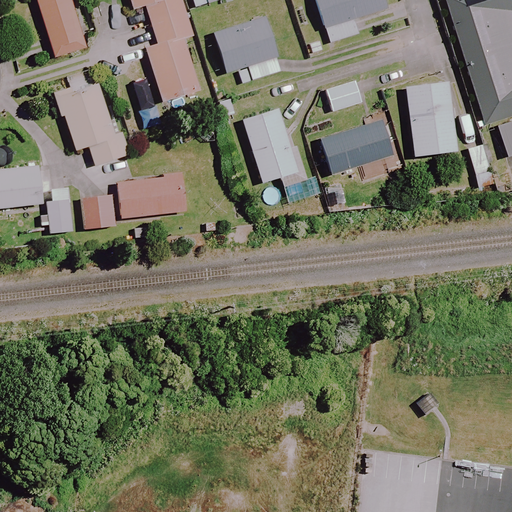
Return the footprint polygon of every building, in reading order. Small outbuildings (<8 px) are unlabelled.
[(85,49),(68,0),(32,0),(53,60),(85,49)] [(127,0),(131,12),(144,8),(155,46),(143,50),(159,104),(197,93),(182,41),(191,39),(179,0),(127,0)] [(190,0),(193,10),(226,0),(190,0)] [(386,10),(382,0),(312,0),(328,46),(357,36),(352,21),(386,10)] [(511,0),(443,0),(482,128),(511,118),(511,0)] [(280,73),(264,19),(211,35),(223,75),(235,72),(239,86),(280,73)] [(67,89),(50,95),(59,121),(63,120),(74,153),(86,149),(93,168),(127,156),(119,134),(113,135),(97,86),(82,91),(78,80),(66,84),(67,89)] [(361,104),(355,83),(323,92),(330,114),(361,104)] [(454,154),(446,84),(403,89),(411,159),(454,154)] [(285,203),(318,193),(314,179),(306,181),(296,149),(290,151),(278,111),(240,122),(259,185),(278,180),(285,203)] [(393,157),(382,121),(317,141),(328,177),(393,157)] [(511,156),(511,123),(496,128),(505,158),(511,156)] [(0,210),(40,207),(37,169),(0,172),(0,210)] [(114,185),(119,221),(184,213),(179,176),(114,185)] [(67,190),(50,191),(51,204),(46,205),(48,235),(70,234),(67,190)] [(113,228),(112,222),(109,197),(79,200),(83,232),(113,228)]
